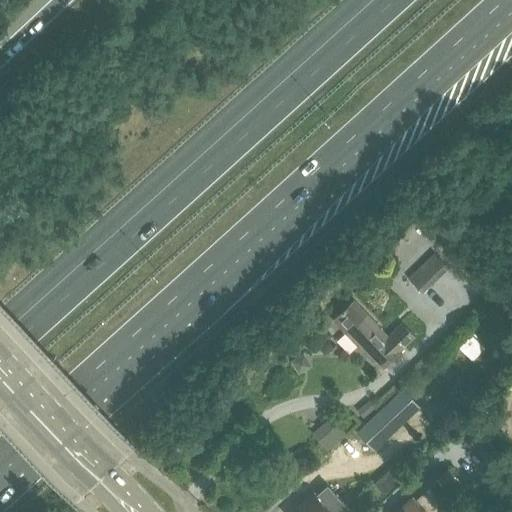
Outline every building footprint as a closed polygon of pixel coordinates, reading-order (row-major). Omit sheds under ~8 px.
[(434,251),(408,276),(422,292),(428,287),(431,290),(439,281),(437,279),(448,267),(434,251)] [(382,364),(399,348),(400,349),(415,335),(403,320),(387,335),(367,314),(352,299),(334,318),(347,332),(365,351),(368,349),(382,364)] [(403,388),(356,432),(373,450),(419,406),(403,388)] [(336,422),(318,438),(328,449),(346,433),(336,422)] [(495,444),(474,422),(457,436),(478,461),(495,444)] [(446,489),(458,477),(448,466),(436,477),(446,489)] [(345,511),(349,509),(326,484),(315,493),(314,492),(299,504),(302,508),(297,511),(345,511)] [(440,511),(446,507),(434,493),(431,495),(425,489),(415,498),(399,511),(391,511),(389,509),(385,511),(440,511)]
